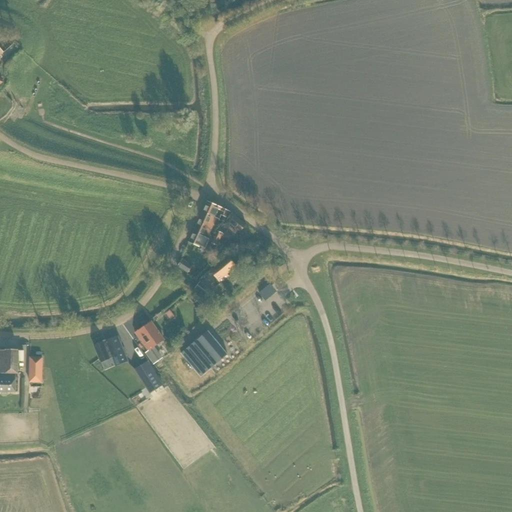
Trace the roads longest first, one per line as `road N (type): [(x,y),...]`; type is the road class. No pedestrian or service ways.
road 1 (unclassified): [(0,334),(52,335),(122,319),(174,257),(200,197)]
road 2 (unclassified): [(359,511),(328,332),(296,262)]
road 3 (unclassified): [(206,188),(215,114),(208,37),(273,0)]
road 4 (unclassified): [(296,262),(330,246),(511,274)]
road 5 (residential): [(0,136),(29,154),(200,197)]
